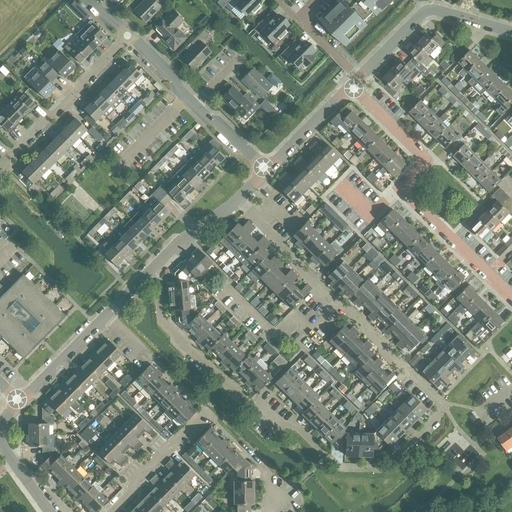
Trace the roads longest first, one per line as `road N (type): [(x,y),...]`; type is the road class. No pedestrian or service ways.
road 1 (residential): [(446,408),(382,472),(333,465),(296,428),(268,421),(160,320),(156,265)]
road 2 (residential): [(446,408),(237,202)]
road 3 (residential): [(511,297),(410,196),(405,188),(422,162),(349,86)]
road 4 (residential): [(18,401),(156,265)]
road 5 (residential): [(0,169),(128,33)]
road 6 (residential): [(358,78),(424,12),(511,33)]
road 7 (residential): [(108,511),(203,411)]
